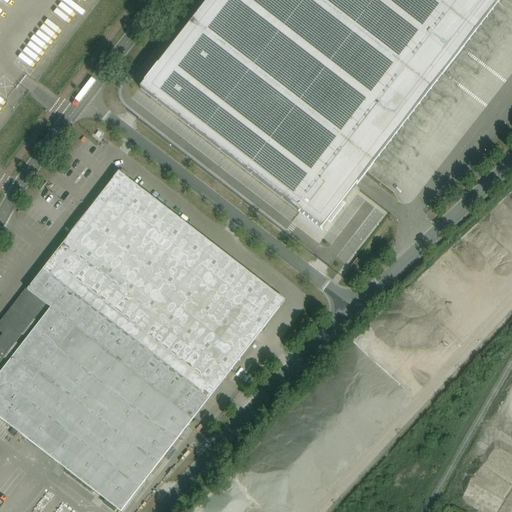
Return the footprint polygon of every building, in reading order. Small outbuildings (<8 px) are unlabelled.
[(453,61),(373,0),(209,0),(140,90),(322,231),(453,61)] [(373,0),(453,61),(500,0),(373,0)] [(119,173),(65,242),(64,243),(230,372),(284,301),(119,173)] [(194,418),(230,372),(64,243),(28,290),(194,418)] [(121,511),(194,418),(28,290),(27,289),(0,323),(7,329),(0,338),(0,417),(121,511)]
